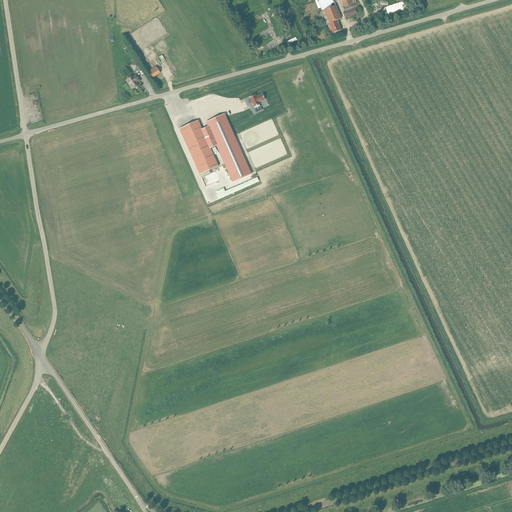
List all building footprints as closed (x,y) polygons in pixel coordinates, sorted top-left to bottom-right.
[(341,0),(345,8),(352,5),(349,0),(341,0)] [(404,1),(385,8),(388,17),(407,10),(404,1)] [(336,6),(320,12),(325,26),(327,25),(331,33),(331,34),(341,30),(337,21),(341,19),(336,6)] [(344,13),(346,18),(357,14),(360,13),(357,8),(355,9),(354,6),(344,10),(345,12),(344,13)] [(134,71),(140,67),(136,61),(130,64),(134,71)] [(156,67),(148,72),(152,78),(160,73),(156,67)] [(132,89),(133,88),(134,89),(137,87),(137,86),(138,85),(136,82),(139,81),(136,76),(133,78),(132,76),(131,77),(130,76),(127,78),(128,79),(127,80),(128,83),(127,83),(130,86),(132,89)] [(255,96),(249,98),(254,109),(259,107),(258,103),(264,100),(261,94),(255,97),(255,96)] [(224,115),(206,123),(207,127),(216,146),(232,183),(251,174),(224,115)] [(202,130),(198,121),(179,129),(200,175),(218,167),(210,149),(202,130)] [(207,127),(202,130),(210,149),(216,146),(207,127)]
